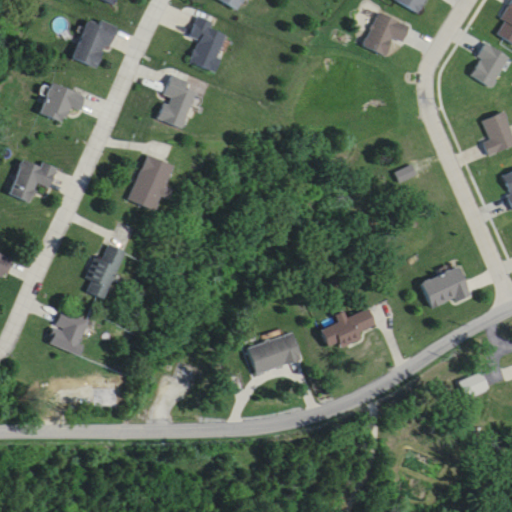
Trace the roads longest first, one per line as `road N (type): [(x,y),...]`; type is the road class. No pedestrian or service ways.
road 1 (residential): [(0,436),(313,421),(511,315)]
road 2 (residential): [(170,0),(0,346)]
road 3 (residential): [(466,0),(437,51),(426,102),(511,299)]
